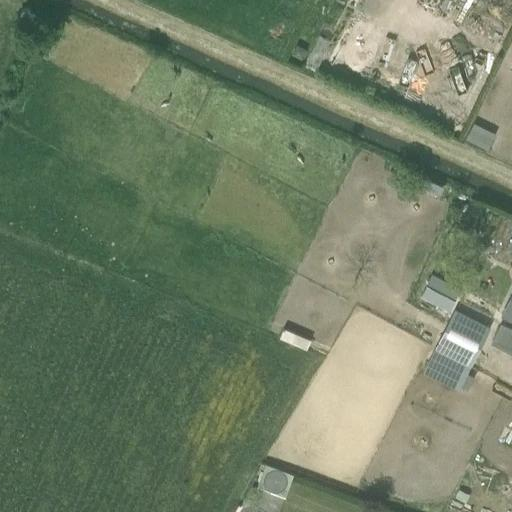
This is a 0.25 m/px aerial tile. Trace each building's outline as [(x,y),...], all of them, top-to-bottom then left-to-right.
[(302,59),(307,49),(296,44),(291,54),(302,59)] [(474,122),(466,139),(488,149),(495,132),(474,122)] [(417,185),(440,194),(443,186),(421,177),(417,185)] [(419,296),(448,311),(458,293),(429,277),(419,296)] [(501,316),(511,320),(511,291),(511,292),(501,316)] [(442,333),(434,349),(470,367),(477,353),(491,327),(454,308),(442,333)] [(511,329),(501,323),(492,340),(511,349),(511,329)] [(510,400),(511,395),(511,390),(496,382),(492,390),(510,400)] [(285,497),(293,475),(265,464),(257,487),(285,497)]
